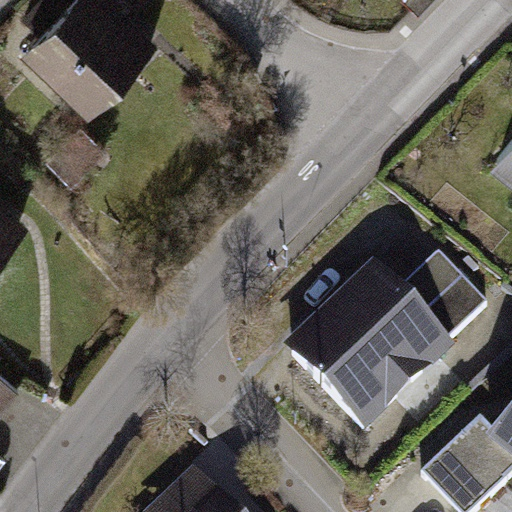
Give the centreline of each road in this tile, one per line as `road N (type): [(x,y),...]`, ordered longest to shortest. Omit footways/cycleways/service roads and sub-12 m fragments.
road 1 (unclassified): [(365,126),(163,336)]
road 2 (residential): [(163,336),(329,511)]
road 3 (unclassified): [(163,336),(32,511)]
road 4 (unclassified): [(490,0),(365,126)]
road 5 (residential): [(240,0),(365,126)]
